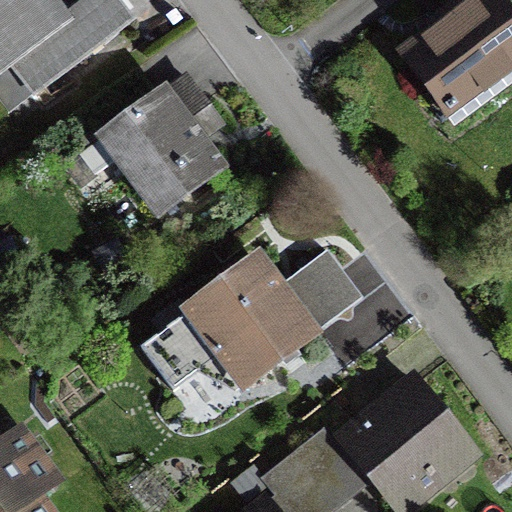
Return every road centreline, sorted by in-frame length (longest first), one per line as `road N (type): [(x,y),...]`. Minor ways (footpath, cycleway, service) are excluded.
road 1 (residential): [(266,76),(511,410)]
road 2 (residential): [(266,76),(371,0)]
